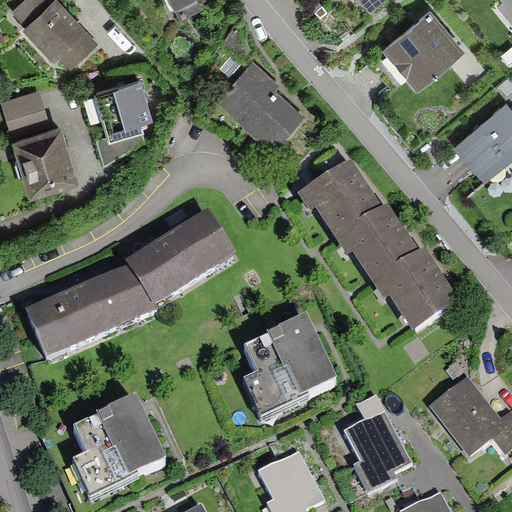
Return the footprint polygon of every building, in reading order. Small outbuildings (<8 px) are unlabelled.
[(73,62),(100,34),(63,0),(23,0),(17,7),(73,62)] [(426,81),(471,40),(437,2),(392,43),(426,81)] [(278,142),(305,109),(277,85),(283,79),(256,56),(223,96),(278,142)] [(142,122),(158,116),(144,73),(99,88),(114,131),(142,122)] [(23,131),(56,120),(45,86),(6,98),(18,133),(23,131)] [(511,95),(463,139),(494,173),(511,157),(511,95)] [(42,186),(87,172),(68,116),(56,120),(23,131),(42,186)] [(108,158),(146,136),(142,122),(114,131),(100,135),(108,158)] [(423,329),(468,299),(434,248),(427,252),(395,203),(388,208),(358,162),(308,195),(318,209),(323,206),(355,255),(362,251),(393,299),(400,294),(423,329)] [(136,265),(162,307),(246,253),(217,211),(136,265)] [(36,306),(57,352),(162,307),(136,265),(36,306)] [(255,423),(330,387),(300,324),(238,354),(250,380),(237,386),(255,423)] [(504,454),(511,447),(511,415),(510,413),(499,421),(469,379),(431,406),(469,458),(494,440),(504,454)] [(96,503),(171,467),(140,404),(79,434),(91,460),(78,466),(96,503)] [(396,472),(412,464),(387,415),(348,435),(362,463),(353,467),(368,496),(399,480),(396,472)] [(308,511),(309,511),(325,503),(314,481),(300,454),(261,474),(275,502),(266,506),(269,511),(308,511)] [(451,511),(443,496),(411,511),(451,511)]
